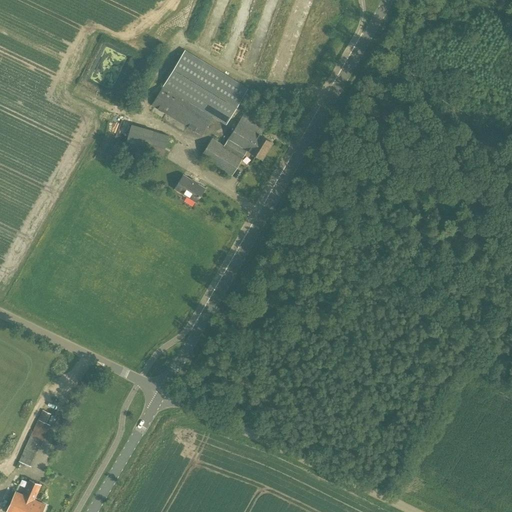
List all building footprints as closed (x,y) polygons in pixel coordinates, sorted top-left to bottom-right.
[(151,104),(201,135),(213,117),(227,125),(241,101),(248,89),(185,50),(151,104)] [(251,151),(260,134),(261,133),(239,120),(224,145),(212,138),(201,156),(232,175),(243,158),(242,157),(246,150),(250,152),(251,151)] [(169,135),(131,124),(126,146),(163,156),(169,135)] [(272,142),(260,134),(251,151),(262,158),(272,142)] [(184,174),(175,188),(197,202),(205,188),(184,174)] [(34,429),(24,450),(36,456),(46,434),(34,429)] [(5,511),(16,511),(18,509),(20,510),(21,507),(27,509),(32,499),(34,500),(41,485),(29,479),(23,494),(15,491),(5,511)] [(18,509),(16,511),(42,511),(46,505),(34,500),(32,499),(27,509),(21,507),(20,510),(18,509)]
